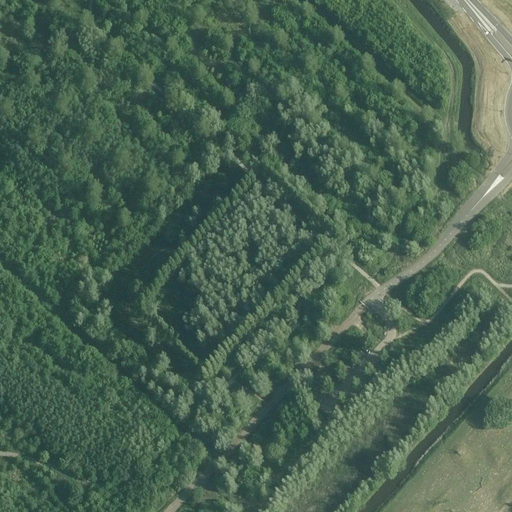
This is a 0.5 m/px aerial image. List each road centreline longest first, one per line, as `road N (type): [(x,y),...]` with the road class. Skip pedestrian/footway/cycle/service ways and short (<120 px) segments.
road 1 (track): [(166,511),(361,308)]
road 2 (unclassified): [(483,196),(424,261),(371,298)]
road 3 (unclassified): [(323,409),(389,341),(392,325),(371,298)]
